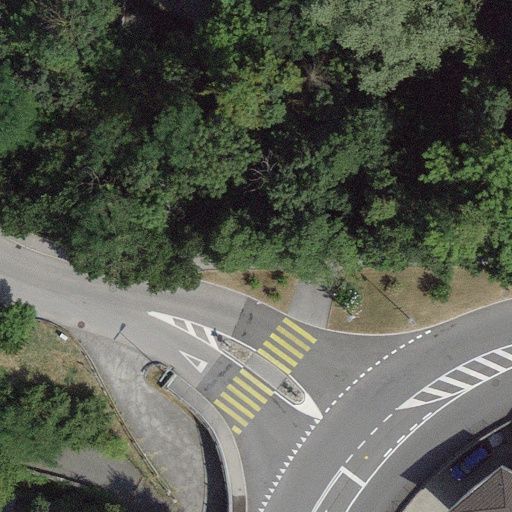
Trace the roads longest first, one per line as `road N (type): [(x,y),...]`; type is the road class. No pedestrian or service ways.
road 1 (unclassified): [(375,446),(204,334),(93,308),(0,263)]
road 2 (track): [(192,511),(93,308)]
road 3 (tertiary): [(511,363),(460,386),(375,446)]
road 4 (track): [(0,442),(141,511)]
